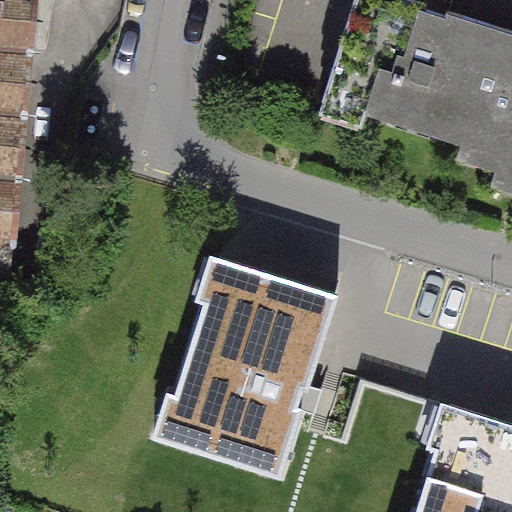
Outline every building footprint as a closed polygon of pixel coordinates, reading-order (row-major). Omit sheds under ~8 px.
[(0,0),(0,196),(38,141),(53,0),(0,0)] [(511,117),(511,39),(383,0),(334,0),(296,123),(491,184),(511,117)] [(511,117),(491,184),(511,190),(511,117)] [(293,470),(353,286),(195,235),(135,419),(293,470)] [(511,511),(511,419),(441,397),(405,511),(511,511)]
